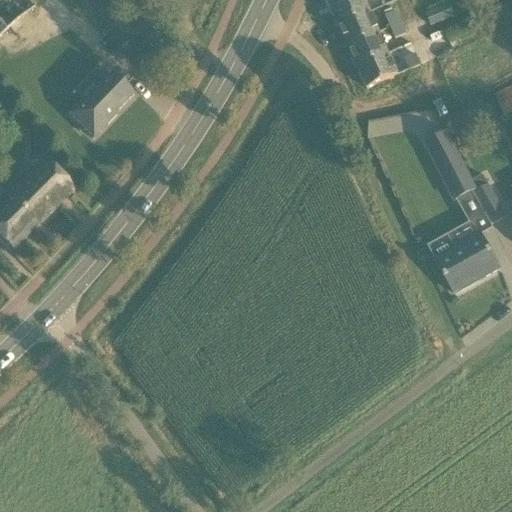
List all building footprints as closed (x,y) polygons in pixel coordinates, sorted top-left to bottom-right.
[(30,0),(0,0),(0,36),(36,6),(30,0)] [(365,0),(326,0),(367,91),(399,77),(365,0)] [(425,15),(430,28),(454,19),(449,6),(425,15)] [(386,18),(390,30),(402,25),(397,13),(386,18)] [(445,34),(451,48),(472,38),(466,24),(445,34)] [(402,25),(390,30),(395,41),(407,36),(402,25)] [(404,62),(409,73),(421,67),(416,56),(404,62)] [(83,102),(68,117),(92,141),(114,119),(116,117),(114,115),(132,97),(111,76),(84,103),(83,102)] [(511,114),(511,89),(494,97),(504,118),(511,114)] [(475,192),(446,135),(425,146),(454,203),(475,192)] [(93,149),(80,156),(92,180),(105,173),(93,149)] [(0,207),(0,240),(12,253),(73,191),(45,163),(0,207)] [(487,187),(473,195),(490,227),(505,218),(487,187)] [(500,271),(481,237),(455,252),(447,237),(427,249),(452,293),(477,279),(479,282),(500,271)]
